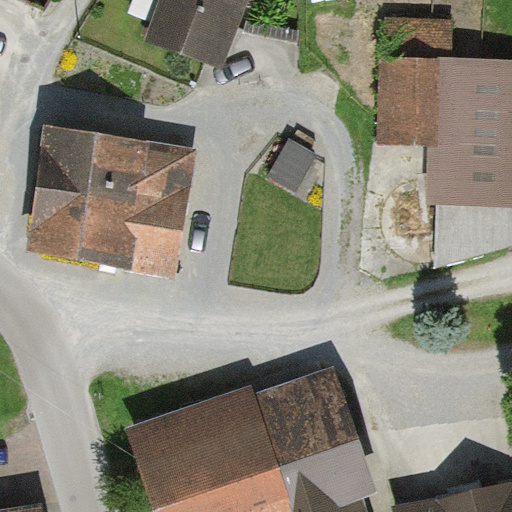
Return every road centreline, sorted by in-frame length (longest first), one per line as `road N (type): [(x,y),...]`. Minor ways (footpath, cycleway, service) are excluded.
road 1 (track): [(201,333),(221,167),(251,122),(317,119),(343,165),(337,330)]
road 2 (track): [(511,275),(303,341),(120,328),(46,345)]
road 3 (unclassified): [(0,288),(46,345),(95,511)]
road 4 (track): [(511,366),(437,389),(337,330)]
